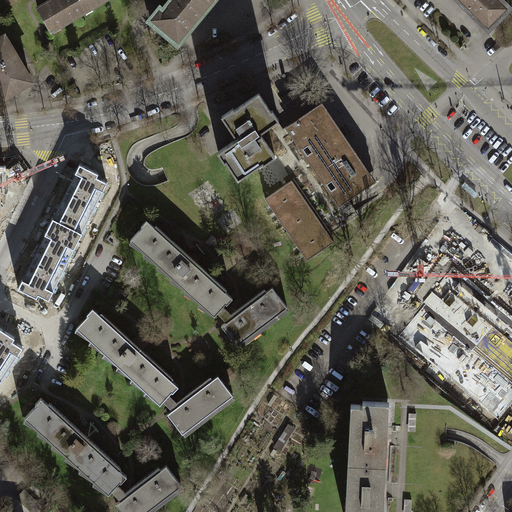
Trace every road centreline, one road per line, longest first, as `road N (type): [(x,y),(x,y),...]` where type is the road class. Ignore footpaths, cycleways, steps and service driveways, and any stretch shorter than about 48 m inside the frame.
road 1 (residential): [(347,13),(181,87),(45,127)]
road 2 (secondary): [(347,13),(426,116),(511,198)]
road 3 (secondary): [(511,136),(374,0)]
road 4 (residential): [(45,127),(48,172),(0,267)]
